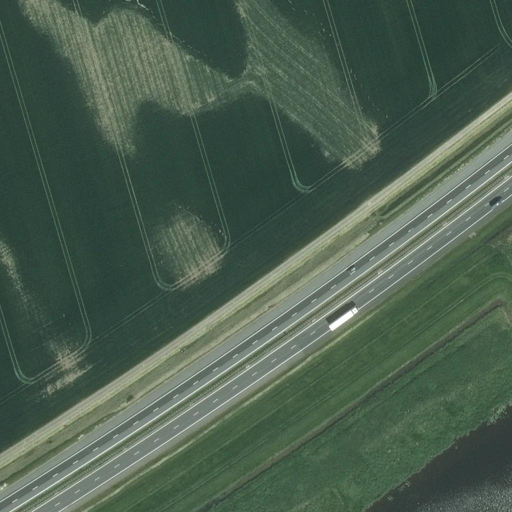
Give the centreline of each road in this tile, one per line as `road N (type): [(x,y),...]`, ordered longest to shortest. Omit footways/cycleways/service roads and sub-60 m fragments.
road 1 (unclassified): [(0,458),(257,286),(511,96)]
road 2 (motorway): [(511,153),(191,387),(0,510)]
road 3 (motorway): [(42,511),(411,264),(511,185)]
